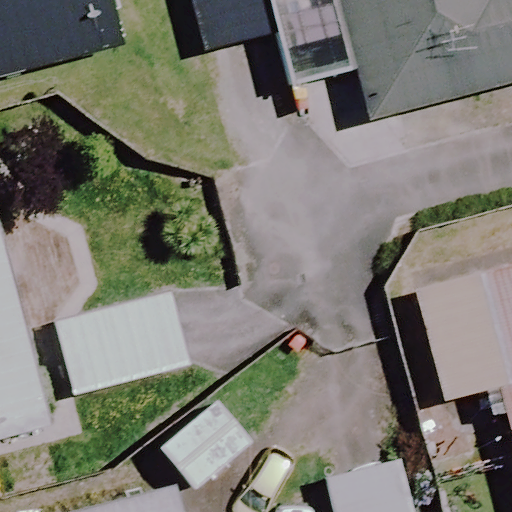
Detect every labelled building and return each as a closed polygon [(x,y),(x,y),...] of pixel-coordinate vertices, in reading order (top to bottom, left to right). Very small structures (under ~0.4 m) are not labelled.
[(0,0),(0,85),(124,54),(110,0),(0,0)] [(511,0),(184,0),(197,55),(274,43),(285,94),(352,77),(365,129),(511,89),(511,0)] [(511,266),(409,292),(437,409),(497,394),(511,454),(511,266)] [(0,444),(41,434),(0,268),(0,444)] [(186,372),(163,299),(53,333),(76,406),(186,372)] [(407,511),(397,466),(322,485),(328,511),(407,511)] [(203,511),(199,491),(111,511),(203,511)]
